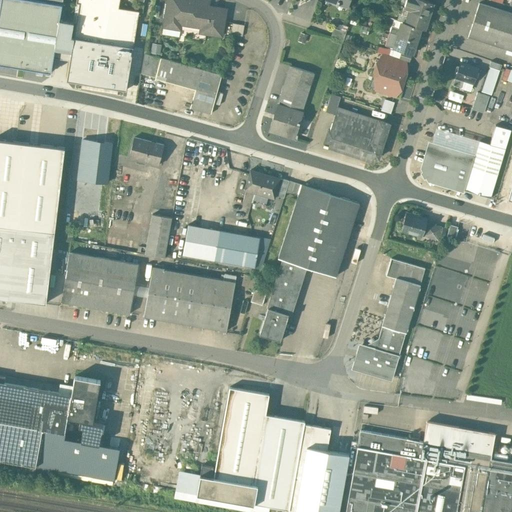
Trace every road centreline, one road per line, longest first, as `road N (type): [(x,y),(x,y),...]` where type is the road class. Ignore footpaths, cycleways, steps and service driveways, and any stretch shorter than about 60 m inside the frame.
road 1 (unclassified): [(0,316),(328,379)]
road 2 (residential): [(243,141),(0,83)]
road 3 (residential): [(328,379),(392,184)]
road 4 (residential): [(392,184),(454,0)]
road 5 (residential): [(243,141),(275,37),(271,17),(249,0)]
road 6 (residential): [(392,184),(243,141)]
road 7 (residential): [(511,222),(392,184)]
